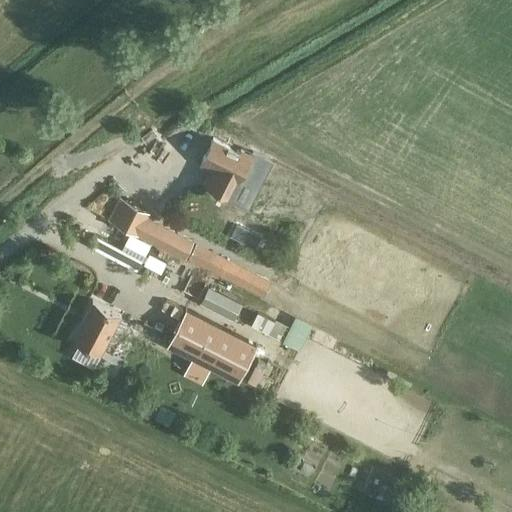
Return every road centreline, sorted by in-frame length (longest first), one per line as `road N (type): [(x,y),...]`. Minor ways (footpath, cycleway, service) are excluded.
road 1 (track): [(167,122),(288,50),(334,11),(222,25),(0,206)]
road 2 (unclassified): [(0,258),(167,122)]
